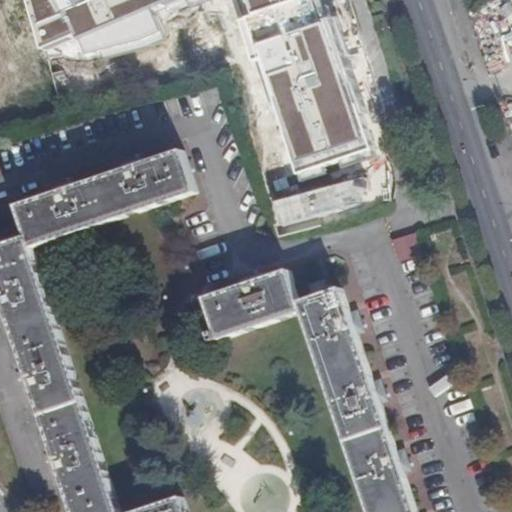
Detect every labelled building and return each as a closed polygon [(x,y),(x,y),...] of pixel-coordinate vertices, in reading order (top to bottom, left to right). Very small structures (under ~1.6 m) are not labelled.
[(108,38),(96,0),(73,0),(87,45),(108,39),(108,38)] [(127,31),(117,0),(96,0),(108,38),(127,31)] [(152,47),(137,0),(136,0),(124,4),(138,51),(152,47)] [(161,0),(137,0),(152,47),(174,40),(165,10),(161,0)] [(196,0),(161,0),(165,10),(196,0)] [(321,58),(303,0),(283,0),(285,6),(280,7),(298,65),(321,58)] [(337,0),(322,0),(334,36),(347,31),(337,0)] [(22,22),(39,81),(44,80),(47,91),(58,89),(38,18),(22,22)] [(22,22),(0,29),(14,79),(16,87),(24,85),(39,81),(22,22)] [(0,82),(14,79),(0,29),(0,28),(0,82)] [(321,58),(298,65),(300,72),(309,77),(315,94),(331,89),(321,58)] [(169,86),(187,81),(184,71),(165,76),(169,86)] [(16,87),(19,95),(21,102),(28,100),(24,85),(16,87)] [(0,132),(27,125),(21,102),(19,95),(0,99),(0,132)] [(311,217),(321,215),(313,189),(307,170),(303,172),(292,137),(263,147),(264,152),(266,156),(274,181),(290,176),(293,188),(301,186),(311,217)] [(60,194),(20,207),(31,238),(0,247),(0,287),(1,291),(0,291),(0,304),(3,313),(8,311),(29,374),(23,377),(25,385),(27,384),(31,395),(35,393),(57,456),(50,459),(53,467),(54,466),(58,476),(63,474),(75,511),(190,511),(186,497),(140,511),(123,511),(34,248),(199,192),(186,152),(147,164),(145,158),(137,160),(137,161),(128,164),(129,170),(79,188),(76,181),(68,183),(68,184),(58,188),(60,194)] [(319,164),(306,168),(307,170),(313,189),(326,185),(319,164)] [(325,228),(338,223),(326,185),(313,189),(321,215),(325,228)] [(368,213),(365,205),(337,214),(341,223),(368,213)] [(311,217),(278,227),(282,239),(310,232),(325,228),(321,215),(311,217)] [(417,234),(396,241),(403,262),(424,255),(417,234)] [(247,285),(208,298),(219,331),(212,333),(215,341),(223,339),(306,312),(372,511),(419,511),(406,472),(413,470),(411,462),(409,462),(405,451),(400,453),(383,403),(390,400),(388,393),(386,393),(382,381),(376,383),(360,334),(368,330),(365,322),(363,323),(359,312),(353,314),(344,288),(304,302),(293,270),(266,278),(264,272),(256,274),(256,276),(246,279),(247,285)]
